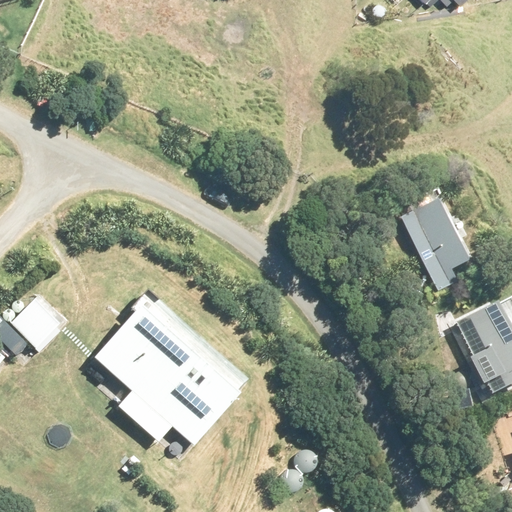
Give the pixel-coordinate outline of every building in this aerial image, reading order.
[(441,190),(389,217),(433,301),(485,274),(441,190)] [(250,378),(150,293),(96,357),(135,390),(120,407),(159,440),(170,426),(192,445),(250,378)] [(511,316),(504,298),(445,322),(478,402),(511,387),(511,316)] [(446,391),(449,394),(453,395),(457,395),(460,394),(463,392),(465,389),(466,385),(466,382),(465,378),(462,375),(459,373),(455,373),(452,373),(448,375),(446,378),(444,381),(444,384),(445,388),(446,391)] [(511,414),(495,420),(511,469),(511,414)] [(295,462),(296,466),(298,469),(301,471),(305,473),(309,473),(313,471),(316,469),(318,465),(319,461),(319,457),(317,454),(314,451),(311,449),(307,448),(303,449),(299,451),(296,454),(295,458),(295,462)] [(279,483),(280,487),(283,490),(286,493),(290,494),(294,494),(298,492),(301,490),(303,487),(304,483),(303,479),(302,475),(299,472),(295,470),(291,470),(287,471),(284,473),(281,475),(280,479),(279,483)]
